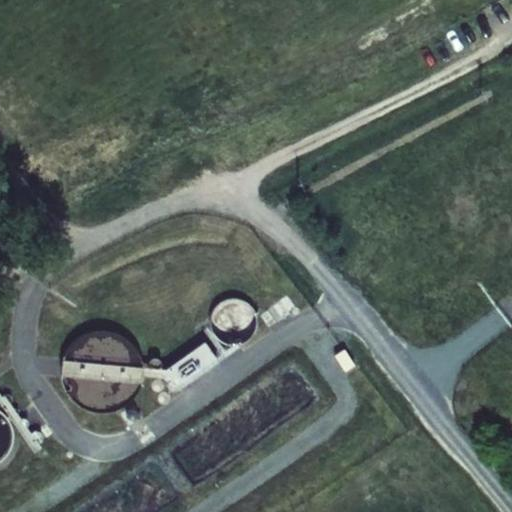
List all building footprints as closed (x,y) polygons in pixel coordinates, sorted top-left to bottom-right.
[(392,203),(379,187),(360,204),(373,220),(392,203)] [(242,262),(254,289),(279,278),(268,251),(242,262)] [(211,314),(209,324),(213,335),(221,343),(232,346),(244,344),(253,336),(256,327),(256,317),(252,308),(245,302),(236,299),(225,300),(216,305),(211,314)] [(61,377),(65,390),(74,403),(88,411),(104,413),(119,409),(132,399),(140,386),(143,373),(141,360),(135,348),(126,339),(114,333),(101,331),(87,333),(76,340),(67,350),(61,363),(61,377)] [(344,351),(334,357),(344,373),(354,367),(344,351)] [(0,461),(7,455),(12,444),(12,431),(7,419),(0,412),(0,461)]
